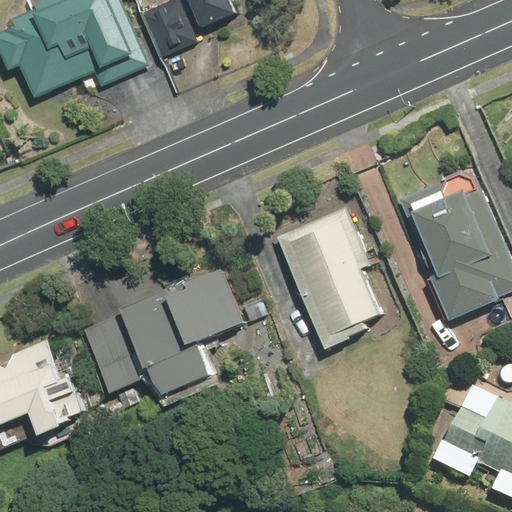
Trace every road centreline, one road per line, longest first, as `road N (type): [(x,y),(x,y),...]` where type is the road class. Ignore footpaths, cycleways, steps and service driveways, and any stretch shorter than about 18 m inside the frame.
road 1 (tertiary): [(384,73),(0,240)]
road 2 (tertiary): [(511,20),(384,73)]
